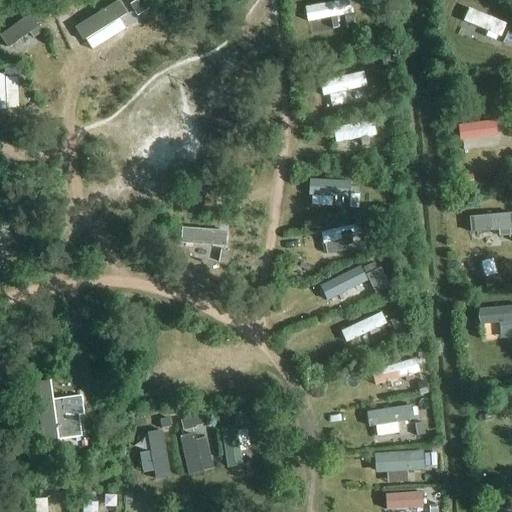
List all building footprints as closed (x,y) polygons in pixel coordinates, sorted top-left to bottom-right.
[(137,16),(149,9),(143,0),(136,0),(129,5),(137,16)] [(352,14),(343,15),(346,30),(354,28),(352,14)] [(469,45),(474,28),(434,15),(428,33),(469,45)] [(511,34),(507,33),(502,45),(510,48),(511,43),(511,34)] [(390,59),(380,60),(381,72),(391,71),(390,59)] [(338,127),(299,129),(299,145),(339,143),(338,127)] [(425,131),(426,147),(463,144),(462,129),(425,131)] [(505,134),(497,135),(498,145),(506,143),(505,134)] [(349,196),(348,209),(357,210),(358,197),(349,196)] [(16,217),(3,218),(4,226),(17,224),(16,217)] [(441,223),(442,242),(479,240),(478,221),(441,223)] [(286,247),(324,245),(323,231),(285,233),(286,247)] [(151,246),(179,247),(179,233),(152,233),(151,246)] [(221,251),(218,262),(226,265),(230,253),(221,251)] [(374,262),(360,268),(364,276),(377,270),(374,262)] [(298,301),(334,287),(329,274),(293,287),(298,301)] [(490,310),(446,311),(447,334),(491,333),(490,310)] [(305,331),(312,347),(353,329),(346,313),(305,331)] [(397,317),(390,321),(395,332),(402,329),(397,317)] [(336,376),(341,392),(375,382),(370,366),(336,376)] [(49,381),(34,383),(42,442),(81,437),(77,410),(83,410),(81,397),(52,400),(49,381)] [(425,381),(417,383),(419,395),(427,394),(425,381)] [(245,411),(233,411),(234,419),(245,419),(245,411)] [(340,434),(381,428),(379,413),(338,419),(340,434)] [(193,415),(180,418),(183,430),(196,427),(193,415)] [(170,417),(160,419),(162,428),(171,426),(170,417)] [(422,423),(414,424),(417,437),(424,435),(422,423)] [(369,477),(369,460),(345,459),(345,477),(369,477)] [(83,484),(83,496),(91,496),(91,484),(83,484)] [(68,485),(53,486),(54,493),(68,492),(68,485)] [(138,499),(138,509),(150,509),(151,500),(138,499)] [(348,501),(347,511),(371,511),(372,501),(348,501)]
